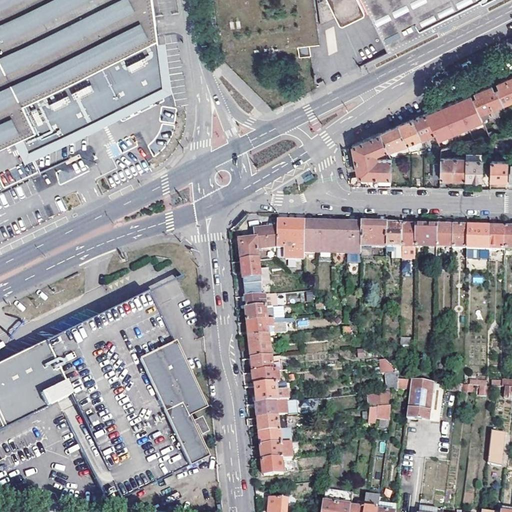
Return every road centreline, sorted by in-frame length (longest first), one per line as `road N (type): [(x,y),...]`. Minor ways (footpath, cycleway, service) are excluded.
road 1 (tertiary): [(240,511),(212,245)]
road 2 (secondary): [(201,166),(0,265)]
road 3 (secondary): [(0,291),(207,206)]
road 4 (residential): [(511,204),(349,200),(327,191)]
road 5 (secondary): [(372,90),(511,14)]
